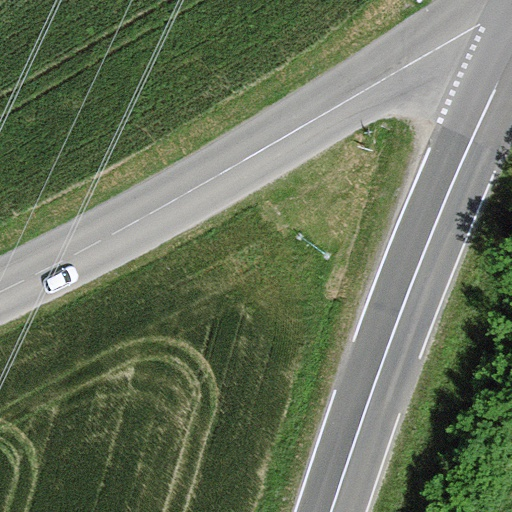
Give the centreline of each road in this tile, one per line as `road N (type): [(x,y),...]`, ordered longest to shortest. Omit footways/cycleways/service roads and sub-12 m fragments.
road 1 (unclassified): [(0,294),(125,232),(511,8)]
road 2 (tertiary): [(341,511),(389,349),(511,70)]
